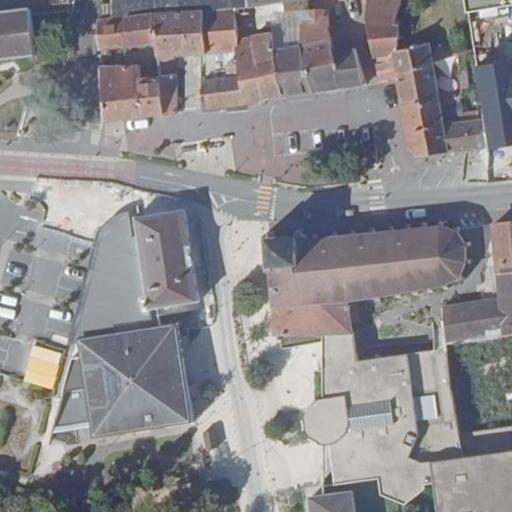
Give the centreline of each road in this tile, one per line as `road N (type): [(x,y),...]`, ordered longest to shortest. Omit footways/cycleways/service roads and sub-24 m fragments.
road 1 (residential): [(511,186),(294,204),(215,192)]
road 2 (residential): [(0,163),(215,192)]
